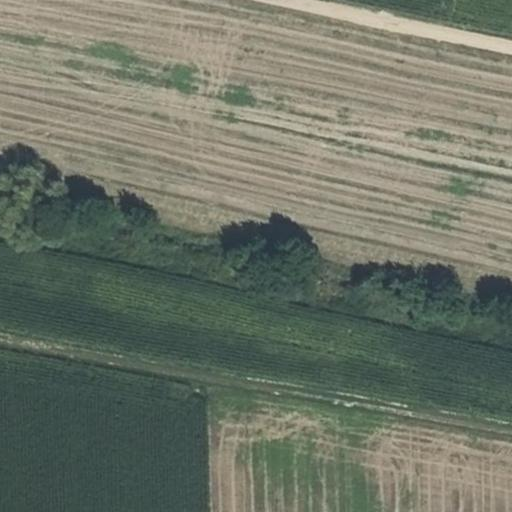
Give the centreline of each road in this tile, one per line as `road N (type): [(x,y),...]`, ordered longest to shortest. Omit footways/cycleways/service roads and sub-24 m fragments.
road 1 (track): [(0,321),(511,428)]
road 2 (track): [(511,48),(272,0)]
